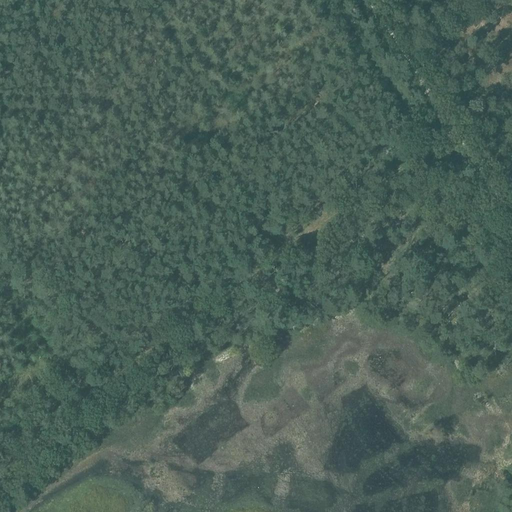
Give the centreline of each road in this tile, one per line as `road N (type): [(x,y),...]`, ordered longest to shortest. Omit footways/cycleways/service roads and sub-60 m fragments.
road 1 (track): [(0,447),(446,141)]
road 2 (track): [(446,141),(419,86),(355,0)]
